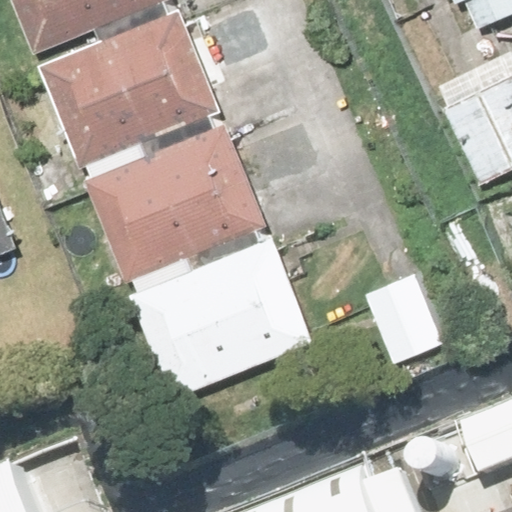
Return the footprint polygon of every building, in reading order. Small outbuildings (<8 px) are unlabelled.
[(21,0),(41,50),(169,0),(21,0)] [(511,0),(466,0),(467,1),(468,0),(474,0),(486,27),(511,15),(511,0)] [(49,61),(89,161),(233,105),(194,5),(49,61)] [(451,108),(487,183),(511,171),(511,51),(446,83),(457,105),(451,108)] [(95,175),(134,275),(279,219),(240,119),(95,175)] [(0,256),(29,245),(0,174),(0,256)] [(138,294),(178,394),(322,338),(283,238),(138,294)] [(374,292),(405,360),(454,338),(423,270),(374,292)] [(252,511),(423,511),(407,473),(376,486),(367,465),(252,511)] [(0,511),(50,511),(33,469),(0,482),(0,511)]
